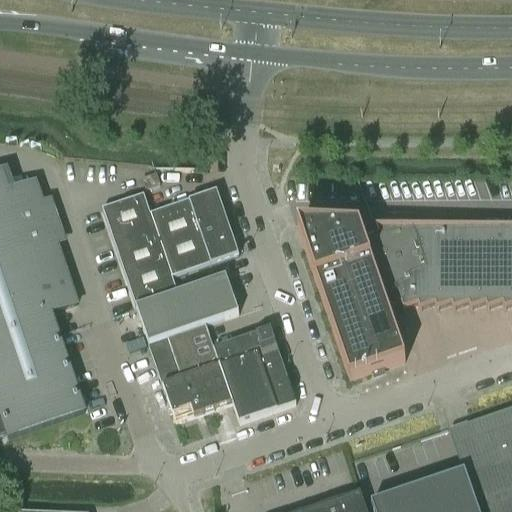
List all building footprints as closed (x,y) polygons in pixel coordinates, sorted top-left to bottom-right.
[(50,317),(76,308),(35,186),(9,195),(2,176),(0,176),(0,436),(5,435),(7,442),(84,416),(50,317)] [(155,177),(141,182),(145,193),(159,189),(155,177)] [(216,195),(149,218),(143,199),(101,213),(135,311),(177,297),(171,282),(237,259),(216,195)] [(511,231),(376,233),(297,233),(349,384),(404,365),(387,314),(400,309),(402,314),(417,309),(419,314),(434,309),(436,314),(451,309),(453,314),(468,309),(470,314),(485,308),(487,314),(502,308),(504,313),(511,310),(511,231)] [(238,317),(225,280),(177,297),(135,311),(148,348),(149,347),(157,372),(167,368),(159,344),(166,341),(167,343),(205,329),(238,317)] [(205,329),(167,343),(180,382),(162,389),(175,427),(231,407),(218,369),(213,353),(205,329)] [(295,408),(270,333),(213,353),(218,369),(231,407),(239,427),(295,408)] [(465,479),(370,511),(511,511),(511,413),(469,428),(487,481),(468,488),(465,479)] [(357,498),(316,511),(364,511),(361,503),(359,497),(357,498)]
